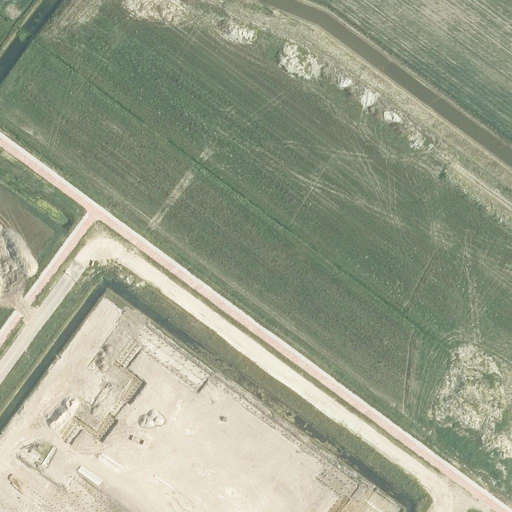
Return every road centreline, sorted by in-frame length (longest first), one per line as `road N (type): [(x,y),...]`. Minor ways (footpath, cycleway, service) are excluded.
road 1 (unclassified): [(441,511),(432,482),(128,257),(104,249),(73,270)]
road 2 (unclassified): [(0,371),(73,270)]
